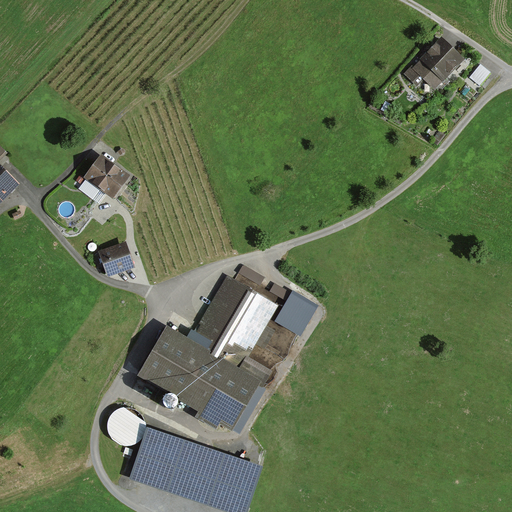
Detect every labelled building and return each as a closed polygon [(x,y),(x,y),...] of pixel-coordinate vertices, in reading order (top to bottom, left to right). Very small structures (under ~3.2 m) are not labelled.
[(423,74),(435,86),(460,62),(440,41),(415,65),(415,64),(406,73),(415,81),(423,74)] [(481,65),(470,78),(481,87),(492,73),(481,65)] [(100,153),(84,176),(113,197),(130,175),(100,153)] [(0,199),(18,182),(0,164),(0,199)] [(126,243),(98,253),(107,279),(135,269),(126,243)] [(167,328),(137,378),(198,413),(195,419),(217,432),(220,426),(232,433),(259,387),(263,389),(273,372),(249,358),(280,306),(227,275),(189,340),(167,328)] [(291,301),(295,292),(274,285),(271,293),(291,301)] [(268,346),(276,331),(267,327),(260,342),(268,346)] [(248,511),(263,468),(147,429),(129,481),(221,511),(248,511)]
